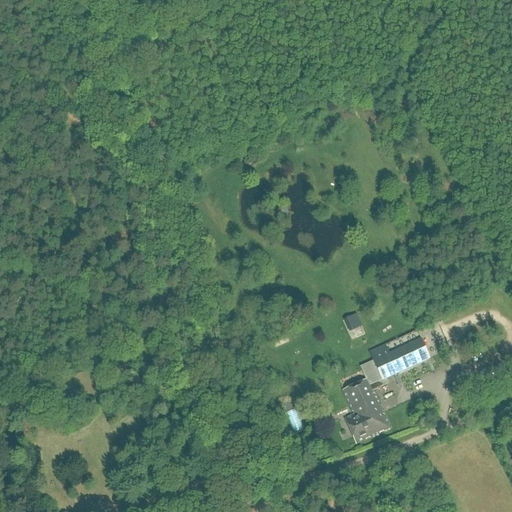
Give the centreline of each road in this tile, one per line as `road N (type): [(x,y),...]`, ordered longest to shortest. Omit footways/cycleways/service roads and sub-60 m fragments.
road 1 (unclassified): [(495,407),(349,467),(162,511)]
road 2 (track): [(214,497),(185,406),(133,335),(63,295),(0,277)]
